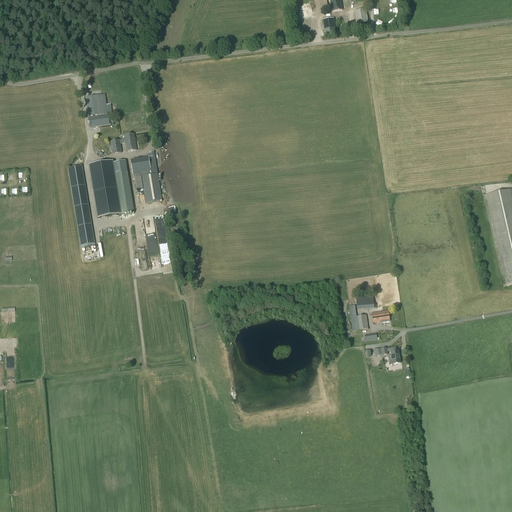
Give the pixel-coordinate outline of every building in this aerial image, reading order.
[(341,0),(332,0),(334,11),(342,10),(341,0)] [(357,24),(366,23),(364,10),(355,11),(357,24)] [(325,35),(336,33),(333,19),(323,20),(325,35)] [(109,125),(108,115),(105,95),(98,96),(85,98),(88,117),(90,128),(109,125)] [(134,135),(124,136),(124,140),(119,141),(120,145),(125,144),(126,152),(136,151),(134,135)] [(119,140),(110,142),(112,154),(121,153),(119,141),(119,140)] [(150,158),(130,161),(132,175),(133,175),(136,190),(143,189),(141,177),(142,177),(146,204),(162,201),(154,153),(149,153),(150,158)] [(89,165),(97,218),(118,215),(115,200),(119,200),(115,175),(127,173),(125,161),(113,163),(113,161),(89,165)] [(81,250),(95,247),(82,166),(68,169),(81,250)] [(133,212),(127,173),(115,175),(119,200),(115,200),(118,215),(122,214),(133,212)] [(507,284),(511,282),(511,196),(510,190),(486,195),(507,284)] [(357,310),(374,309),(373,296),(356,297),(357,310)] [(356,317),(355,306),(349,307),(353,332),(368,329),(366,315),(356,317)] [(389,322),(388,311),(371,314),(373,323),(380,322),(380,323),(389,322)] [(387,348),(374,350),(375,356),(388,355),(387,352),(396,351),(396,347),(387,348)] [(391,356),(387,356),(389,366),(401,364),(399,351),(390,352),(391,356)]
